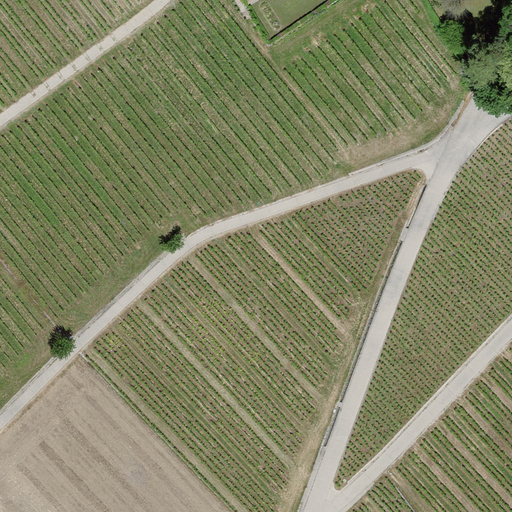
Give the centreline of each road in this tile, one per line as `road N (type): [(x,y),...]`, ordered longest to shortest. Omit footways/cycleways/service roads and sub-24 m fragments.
road 1 (track): [(451,159),(423,155),(183,246),(0,423)]
road 2 (unclassified): [(511,56),(485,92),(431,201),(313,511)]
road 3 (unclassified): [(327,511),(511,329)]
road 4 (track): [(0,121),(165,0)]
